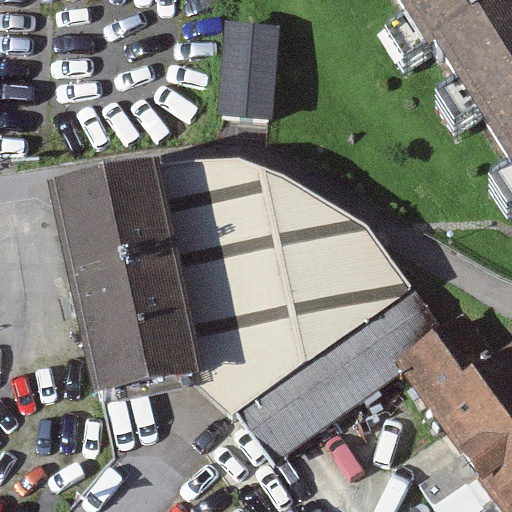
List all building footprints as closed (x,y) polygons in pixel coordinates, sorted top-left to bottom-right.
[(101,0),(93,138),(173,143),(181,0),(101,0)] [(511,16),(501,0),(397,0),(439,64),(444,60),(511,16)] [(511,16),(444,60),(511,164),(511,16)] [(282,39),(232,39),(232,122),(282,122),(282,39)] [(160,167),(57,194),(97,402),(192,386),(257,461),(387,363),(431,332),(358,231),(258,172),(223,165),(160,167)] [(431,332),(387,363),(456,458),(420,484),(439,511),(511,511),(511,346),(509,343),(463,376),(431,332)]
